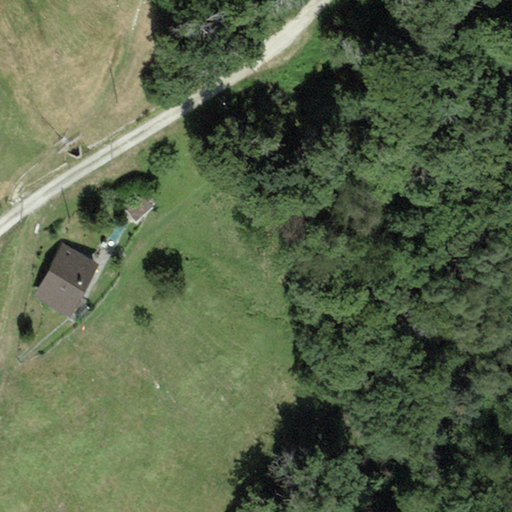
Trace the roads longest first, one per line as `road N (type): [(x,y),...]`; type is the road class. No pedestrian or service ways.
road 1 (track): [(0,231),(67,176),(259,56),(321,0)]
road 2 (track): [(34,203),(0,335)]
